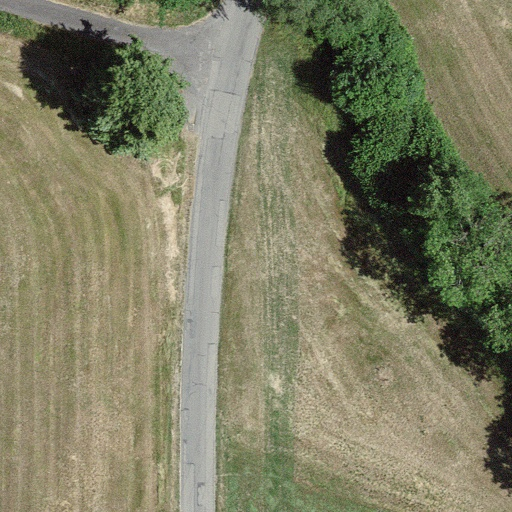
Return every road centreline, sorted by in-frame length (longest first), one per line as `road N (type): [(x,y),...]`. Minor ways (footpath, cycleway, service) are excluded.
road 1 (tertiary): [(253,0),(234,58),(203,511)]
road 2 (track): [(234,58),(0,4)]
